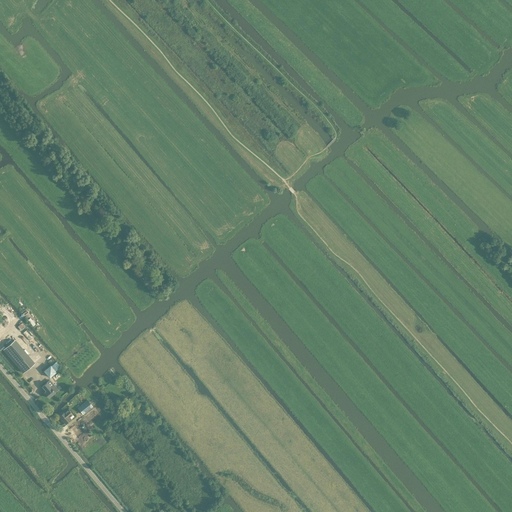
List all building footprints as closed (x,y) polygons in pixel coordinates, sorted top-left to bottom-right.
[(14,340),(4,349),(24,372),(34,363),(14,340)] [(56,372),(50,365),(44,371),(49,377),(56,372)] [(47,382),(42,386),(46,391),(44,392),(49,398),(58,390),(54,384),(51,387),(47,382)] [(78,407),(83,414),(92,406),(87,400),(78,407)] [(71,420),(69,417),(73,415),(68,409),(65,412),(59,416),(66,424),(71,420)] [(98,414),(94,409),(85,417),(89,422),(98,414)] [(77,425),(72,430),(80,439),(82,437),(84,438),(86,436),(82,431),(85,428),(81,423),(78,426),(77,425)]
